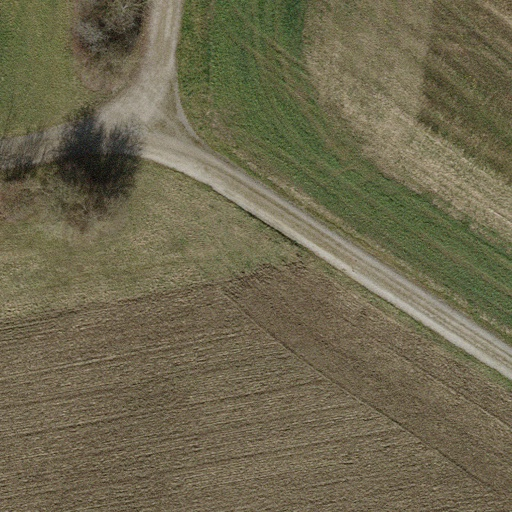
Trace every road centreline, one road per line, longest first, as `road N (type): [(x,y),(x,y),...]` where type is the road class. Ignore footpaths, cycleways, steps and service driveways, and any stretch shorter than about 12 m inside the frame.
road 1 (track): [(511,359),(150,133),(0,157)]
road 2 (track): [(150,133),(171,0)]
